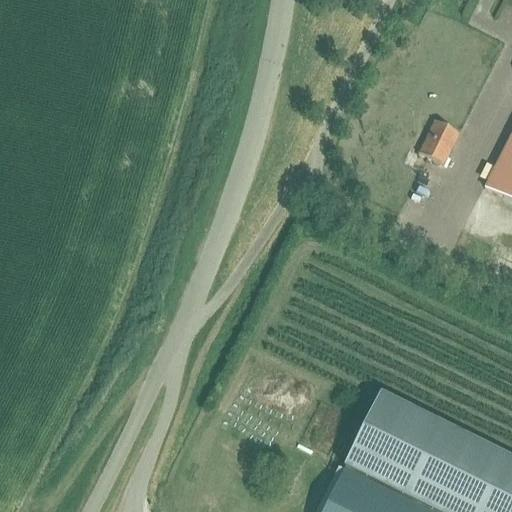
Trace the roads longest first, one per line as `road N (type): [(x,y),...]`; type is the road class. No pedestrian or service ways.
road 1 (unclassified): [(394,0),(291,197),(221,296),(172,340)]
road 2 (unclassified): [(172,340),(227,220),(286,0)]
road 3 (unclassified): [(89,511),(172,340)]
road 4 (unclassified): [(172,340),(171,390),(132,511)]
